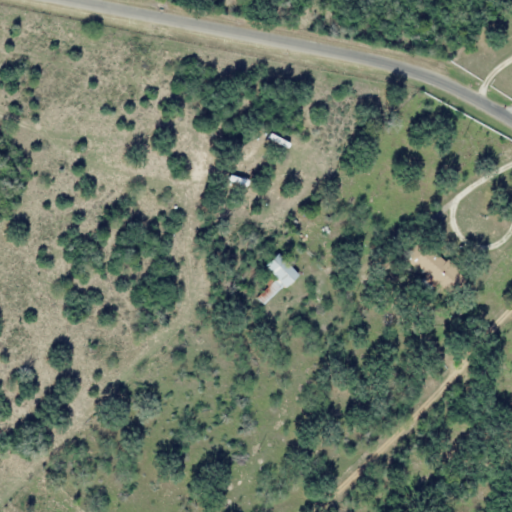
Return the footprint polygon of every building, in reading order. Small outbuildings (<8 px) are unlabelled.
[(267,135),(264,143),(281,149),(283,141),(277,139),(267,135)] [(287,178),(292,178),(288,161),(281,165),(287,178)] [(247,182),(249,187),(238,192),(235,187),(247,182)] [(302,221),(305,218),(298,212),(293,216),(298,222),(299,218),(302,221)] [(318,225),(323,221),(330,234),(325,237),(318,225)] [(458,271),(422,240),(402,260),(423,279),(418,285),(429,292),(436,285),(442,288),(458,271)] [(263,303),(295,276),(276,254),(262,268),(273,279),(256,293),(263,303)]
